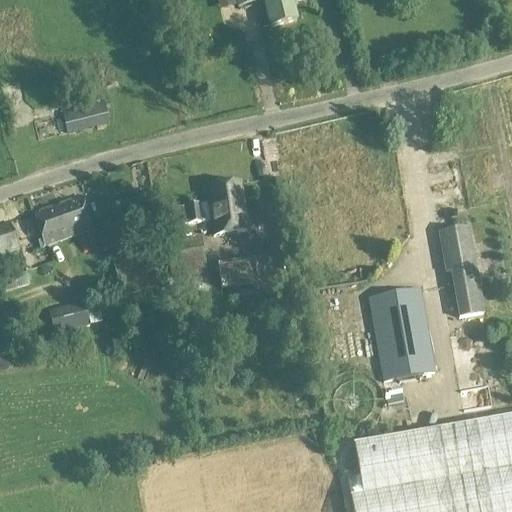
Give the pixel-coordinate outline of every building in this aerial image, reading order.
[(254,5),(253,0),(234,0),(237,9),(254,5)] [(293,0),(266,0),(266,1),(264,2),(271,30),(296,23),(292,8),(296,8),(293,0)] [(109,126),(104,105),(33,123),(38,143),(109,126)] [(457,174),(443,176),(451,219),(478,214),(477,209),(476,203),(497,199),(496,193),(509,190),(506,172),(492,175),(489,157),(488,150),(478,152),(464,154),(458,156),(454,156),(457,174)] [(211,222),(214,238),(248,232),(240,186),(207,192),(209,206),(199,207),(174,211),(177,228),(202,224),(201,223),(211,222)] [(43,240),(38,242),(41,249),(92,231),(81,199),(34,216),(43,240)] [(99,254),(124,246),(118,222),(95,228),(99,243),(96,244),(99,254)] [(0,257),(20,250),(9,224),(0,227),(0,257)] [(448,259),(444,260),(446,275),(474,270),(467,232),(444,236),(448,259)] [(171,280),(208,274),(202,240),(176,244),(174,234),(163,236),(171,280)] [(111,256),(121,298),(161,289),(151,246),(111,256)] [(402,250),(387,262),(395,273),(411,260),(402,250)] [(212,265),(218,284),(240,277),(234,258),(212,265)] [(24,271),(13,273),(17,291),(28,288),(24,271)] [(324,300),(353,295),(350,281),(322,286),(324,300)] [(419,293),(369,302),(384,384),(434,375),(419,293)] [(79,306),(48,313),(54,337),(85,329),(79,306)] [(511,511),(511,419),(353,447),(357,472),(345,475),(351,511),(511,511)] [(315,433),(297,435),(298,445),(316,444),(315,433)]
